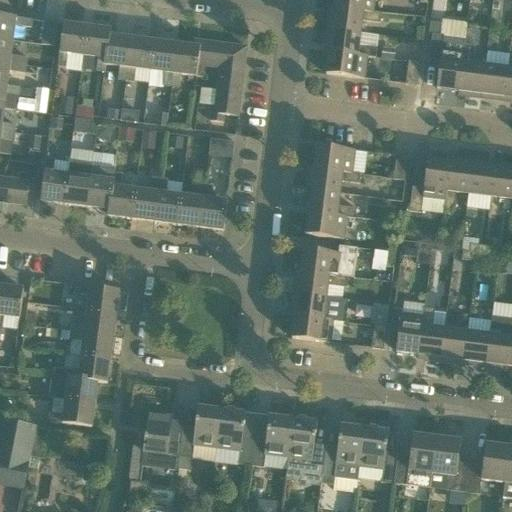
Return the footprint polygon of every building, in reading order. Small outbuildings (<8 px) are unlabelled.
[(335,0),(334,8),(373,13),(374,0),(335,0)] [(373,13),(334,8),(334,15),(329,14),(327,30),(360,34),(362,22),(380,24),(381,14),(373,13)] [(32,21),(0,16),(0,39),(12,41),(14,27),(31,29),(32,21)] [(45,22),(44,30),(42,46),(55,48),(58,24),(45,22)] [(86,27),(63,24),(57,67),(66,68),(68,55),(82,57),(86,27)] [(111,31),(109,30),(86,27),(82,57),(97,59),(96,72),(105,73),(106,66),(104,66),(108,36),(110,37),(111,31)] [(330,46),(329,53),(367,58),(375,59),(376,49),(358,46),(360,34),(327,30),(325,45),(330,46)] [(443,36),(432,35),(429,60),(440,61),(436,89),(458,92),(464,45),(465,41),(443,38),(443,36)] [(104,66),(106,66),(119,68),(118,81),(126,82),(131,39),(110,37),(108,36),(104,66)] [(0,39),(0,63),(26,66),(27,58),(10,56),(12,41),(0,39)] [(150,72),(154,42),(131,39),(126,82),(133,83),(135,70),(150,72)] [(154,42),(150,72),(164,73),(163,86),(172,87),(177,45),(154,42)] [(244,72),(247,48),(200,42),(199,48),(200,48),(196,77),(204,79),(205,67),(220,69),(244,72)] [(177,45),(172,87),(179,88),(181,75),(196,77),(200,48),(199,48),(177,45)] [(465,98),(480,100),(485,66),(473,65),(475,47),(464,45),(458,92),(466,93),(465,98)] [(326,75),(364,80),(367,58),(329,53),(326,75)] [(408,61),(405,85),(417,87),(420,63),(408,61)] [(25,75),(26,66),(0,63),(0,86),(7,87),(9,73),(25,75)] [(503,98),(507,69),(485,66),(480,100),(496,102),(496,97),(503,98)] [(244,72),(220,69),(214,114),(211,113),(210,122),(223,124),(224,116),(238,118),(244,72)] [(511,103),(511,69),(507,69),(503,98),(511,99),(510,104),(511,103)] [(0,86),(0,109),(4,110),(6,95),(25,98),(27,89),(20,88),(7,87),(0,86)] [(4,110),(0,109),(0,133),(14,135),(15,126),(2,124),(4,110)] [(0,140),(13,142),(14,135),(0,133),(0,140)] [(229,159),(233,143),(210,137),(206,153),(229,159)] [(317,147),(314,168),(352,173),(355,151),(317,147)] [(396,157),(394,169),(393,180),(405,182),(408,158),(396,157)] [(68,176),(53,174),(55,161),(46,160),(40,202),(64,205),(68,176)] [(449,164),(444,202),(443,210),(453,211),(456,193),(468,195),(472,162),(457,160),(456,164),(449,164)] [(423,199),(444,202),(449,164),(427,161),(423,189),(412,188),(409,212),(421,214),(423,199)] [(488,164),(472,162),(468,195),(491,198),(494,169),(487,168),(488,164)] [(64,205),(86,208),(92,166),(70,163),(68,176),(64,205)] [(113,182),(112,182),(98,180),(100,167),(92,166),(86,208),(108,211),(109,211),(113,182)] [(494,169),(491,198),(511,200),(511,166),(502,166),(502,170),(494,169)] [(360,175),(352,173),(314,168),(313,176),(308,175),(306,191),(339,195),(341,183),(359,185),(360,175)] [(131,220),(135,191),(137,178),(113,175),(112,182),(113,182),(109,211),(108,211),(107,217),(131,220)] [(0,178),(0,203),(26,206),(28,193),(36,194),(37,181),(28,180),(28,182),(0,178)] [(135,191),(131,220),(154,223),(160,181),(152,180),(151,193),(135,191)] [(160,181),(154,223),(177,226),(181,197),(167,195),(169,182),(160,181)] [(200,229),(206,187),(198,186),(197,199),(181,197),(177,226),(200,229)] [(223,232),(227,202),(213,201),(215,188),(206,187),(200,229),(223,232)] [(308,214),(346,219),(354,220),(356,209),(338,207),(339,195),(306,191),(304,206),(309,207),(308,214)] [(346,219),(308,214),(305,236),(343,241),(346,219)] [(389,239),(387,254),(395,255),(397,240),(389,239)] [(477,254),(483,255),(484,247),(470,245),(469,253),(477,254)] [(499,249),(484,247),(483,255),(491,256),(498,257),(499,249)] [(404,249),(403,257),(417,259),(418,251),(404,249)] [(300,272),(338,277),(341,255),(303,250),(300,272)] [(461,261),(476,263),(477,254),(469,253),(462,252),(461,261)] [(385,268),(394,269),(395,255),(387,254),(385,268)] [(490,264),(491,256),(483,255),(477,254),(476,263),(490,264)] [(293,294),(326,298),(328,286),(346,288),(347,278),(338,277),(300,272),(299,279),(295,279),(293,294)] [(0,287),(0,288),(0,329),(2,330),(4,317),(19,319),(23,290),(0,287)] [(86,311),(116,315),(119,292),(77,287),(75,295),(88,297),(86,311)] [(295,317),(333,322),(341,323),(342,313),(325,311),(326,298),(293,294),(291,310),(295,310),(295,317)] [(424,309),(423,317),(418,356),(425,357),(424,361),(440,363),(444,330),(432,328),(434,310),(424,309)] [(71,333),(113,338),(116,315),(86,311),(84,326),(72,325),(71,333)] [(401,315),(399,329),(396,353),(418,356),(423,317),(401,315)] [(292,339),(330,344),(333,322),(295,317),(292,339)] [(491,323),(489,336),(485,369),(500,371),(501,366),(508,367),(511,336),(511,320),(492,318),(491,323)] [(374,326),(371,350),(383,351),(386,327),(374,326)] [(463,361),(467,333),(444,330),(440,363),(455,365),(456,361),(463,361)] [(81,357),(110,361),(113,338),(71,333),(70,341),(82,343),(81,357)] [(485,369),(489,336),(467,333),(463,361),(470,362),(470,367),(485,369)] [(110,361),(81,357),(79,371),(56,368),(55,377),(97,382),(97,384),(107,385),(110,361)] [(48,399),(65,402),(94,405),(97,384),(97,382),(55,377),(51,376),(48,399)] [(63,416),(50,414),(49,423),(91,428),(94,405),(65,402),(63,416)] [(182,434),(179,458),(177,471),(190,472),(194,447),(216,450),(221,411),(198,408),(194,436),(182,434)] [(237,466),(250,467),(253,443),(241,442),(245,414),(221,411),(216,450),(239,453),(237,466)] [(155,455),(179,458),(182,434),(183,427),(171,426),(172,417),(148,414),(142,463),(153,465),(155,455)] [(253,443),(250,467),(263,469),(265,456),(288,459),(293,420),(269,417),(265,445),(253,443)] [(0,486),(24,492),(31,457),(36,429),(36,428),(37,427),(1,420),(0,423),(0,486)] [(312,484),(321,485),(325,453),(313,451),(317,423),(293,420),(288,459),(285,480),(293,481),(299,474),(309,475),(312,484)] [(364,429),(340,426),(337,454),(325,453),(321,485),(334,486),(335,479),(357,482),(359,465),(364,429)] [(36,429),(31,457),(42,460),(48,431),(36,428),(36,429)] [(393,485),(396,462),(384,460),(388,432),(364,429),(359,465),(382,468),(380,484),(393,485)] [(430,489),(432,474),(436,439),(412,436),(410,457),(397,456),(396,462),(393,485),(430,489)] [(447,476),(445,491),(466,494),(469,471),(456,469),(457,464),(460,442),(436,439),(432,474),(447,476)] [(481,481),(504,484),(509,448),(485,445),(482,467),(482,473),(469,471),(466,494),(479,496),(481,481)] [(502,499),(511,500),(511,448),(509,448),(504,484),(502,499)] [(147,499),(149,485),(130,483),(129,497),(147,499)]
